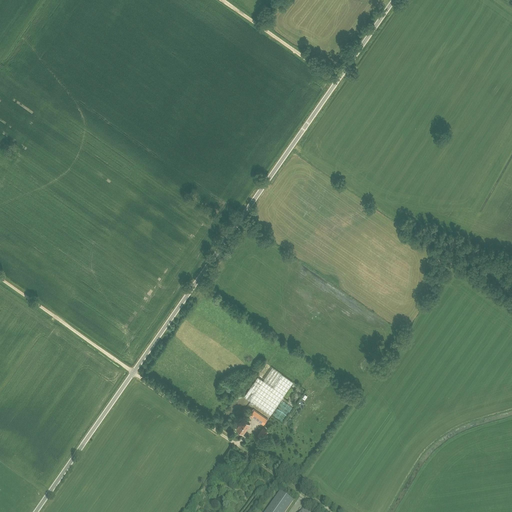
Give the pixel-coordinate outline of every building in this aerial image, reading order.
[(293,382),(267,364),(244,396),(270,415),(293,382)] [(251,416),(264,425),(267,420),(254,411),(251,416)] [(243,435),(250,425),(243,420),(236,430),(243,435)] [(263,440),(268,432),(263,429),(258,436),(263,440)] [(285,511),(293,501),(280,491),(265,511),(285,511)]
